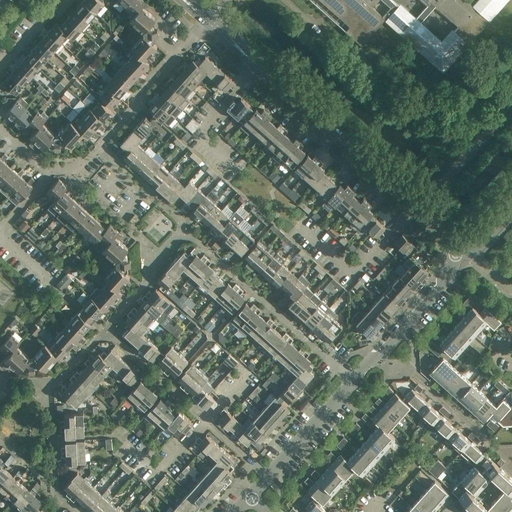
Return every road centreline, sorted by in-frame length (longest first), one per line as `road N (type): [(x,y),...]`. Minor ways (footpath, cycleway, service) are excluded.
road 1 (residential): [(354,379),(182,232),(104,331)]
road 2 (residential): [(415,207),(257,67)]
road 3 (residential): [(104,331),(53,388),(58,501)]
road 4 (residential): [(375,357),(404,365),(511,465)]
road 5 (residential): [(100,149),(209,22)]
road 6 (residential): [(299,228),(353,277),(415,207)]
road 7 (residential): [(257,67),(199,137),(237,171)]
road 8 (unclassified): [(415,207),(511,107)]
road 9 (residential): [(104,331),(206,421)]
road 10 (residential): [(266,475),(354,379)]
road 11 (residential): [(375,357),(450,274),(454,258)]
